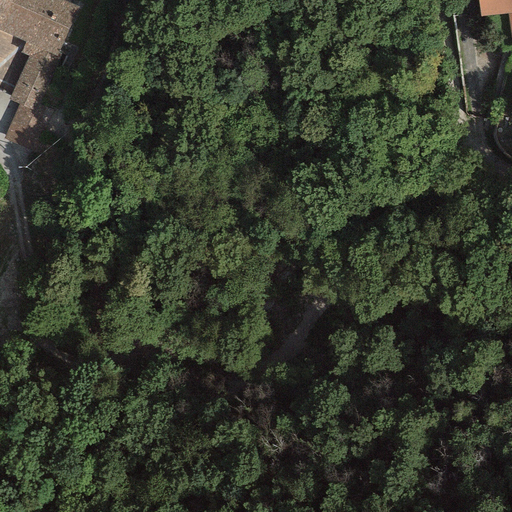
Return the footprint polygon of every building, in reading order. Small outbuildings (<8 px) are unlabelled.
[(79,6),(64,0),(0,0),(0,31),(25,42),(21,53),(27,56),(8,100),(18,104),(35,112),(39,105),(56,66),(54,65),(79,6)] [(511,0),(477,0),(479,17),(508,13),(511,45),(511,0)] [(53,111),(39,105),(35,112),(18,104),(3,139),(35,153),(53,111)] [(377,165),(358,160),(351,187),(369,192),(377,165)] [(145,261),(91,258),(85,352),(119,354),(122,293),(143,294),(145,261)]
